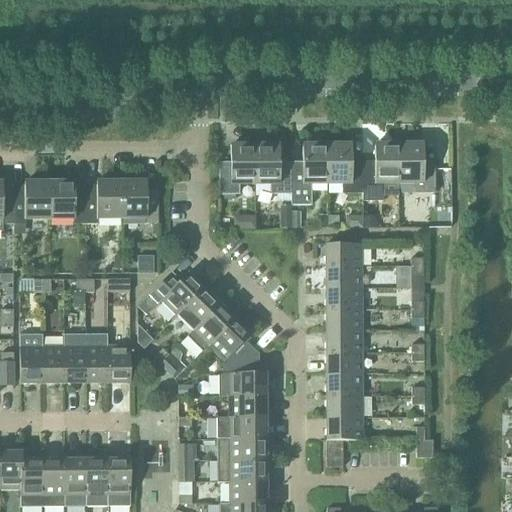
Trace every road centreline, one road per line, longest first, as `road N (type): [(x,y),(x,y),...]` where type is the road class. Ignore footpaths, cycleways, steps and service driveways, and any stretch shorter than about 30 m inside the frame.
road 1 (residential): [(296,478),(298,342),(196,235),(196,154)]
road 2 (tertiary): [(196,89),(511,86)]
road 3 (tertiary): [(0,115),(87,116),(196,89)]
road 4 (residential): [(0,153),(196,154)]
road 5 (residential): [(124,424),(0,425)]
